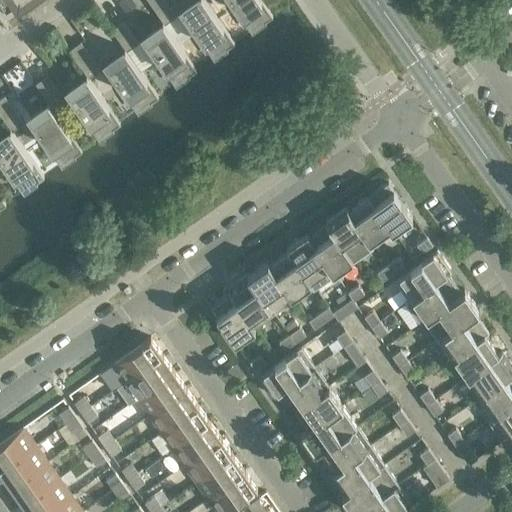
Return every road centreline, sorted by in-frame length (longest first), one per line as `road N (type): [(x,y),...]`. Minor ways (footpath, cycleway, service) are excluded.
road 1 (residential): [(147,297),(401,122)]
road 2 (residential): [(300,511),(147,297)]
road 3 (residential): [(401,122),(511,283)]
road 4 (residential): [(0,404),(147,297)]
road 5 (residential): [(401,122),(314,0)]
